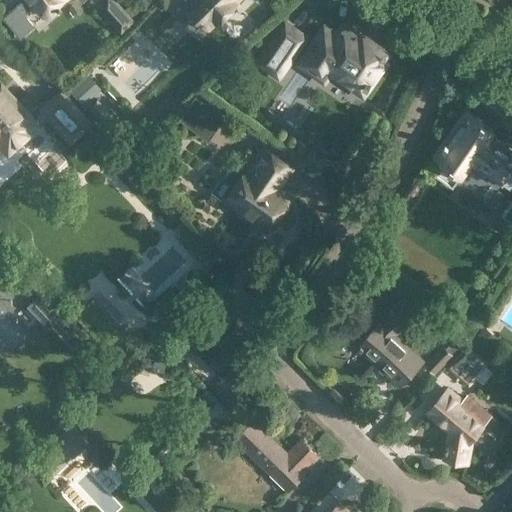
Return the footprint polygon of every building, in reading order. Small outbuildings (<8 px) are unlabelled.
[(20,0),(3,15),(19,34),(31,24),(21,12),(30,4),(38,13),(40,13),(46,12),(49,11),(51,11),(54,10),(57,9),(59,8),(56,4),(60,0),(20,0)] [(114,0),(98,0),(94,4),(119,32),(133,20),(114,0)] [(173,0),(203,30),(205,28),(215,18),(220,23),(236,8),(231,2),(233,0),(173,0)] [(324,20),(294,63),(326,85),(332,76),(365,99),(391,60),(388,58),(393,51),(343,17),(336,28),(324,20)] [(285,19),(255,62),(280,78),(309,36),(285,19)] [(85,71),(67,87),(85,107),(93,100),(89,96),(100,87),(85,71)] [(0,139),(9,131),(20,143),(39,125),(13,98),(9,101),(0,91),(0,139)] [(61,91),(41,109),(71,141),(90,122),(61,91)] [(178,119),(207,139),(225,112),(196,93),(178,119)] [(97,98),(87,107),(107,129),(117,119),(97,98)] [(501,179),(511,163),(511,152),(488,136),(494,128),(468,111),(436,156),(445,162),(438,173),(453,184),(472,159),(501,179)] [(210,192),(223,200),(224,199),(266,228),(286,199),(272,190),(287,168),(262,151),(247,173),(244,170),(234,185),(221,176),(210,192)] [(511,197),(500,214),(511,222),(511,197)] [(191,227),(180,215),(176,219),(186,231),(191,227)] [(217,255),(208,245),(194,257),(204,267),(217,255)] [(227,279),(220,272),(213,279),(220,286),(227,279)] [(105,347),(124,329),(93,296),(74,314),(105,347)] [(59,316),(50,306),(37,317),(47,327),(59,316)] [(382,324),(379,322),(358,348),(377,364),(399,386),(423,362),(407,347),(397,337),(404,328),(389,316),(382,324)] [(435,373),(453,354),(443,344),(425,363),(435,373)] [(449,365),(469,382),(486,363),(466,346),(449,365)] [(142,355),(139,365),(152,368),(164,371),(167,361),(155,358),(142,355)] [(468,392),(460,401),(447,390),(429,412),(451,432),(446,458),(466,461),(471,439),(492,413),(468,392)] [(286,454),(252,420),(234,438),(286,490),(304,472),(301,470),(315,456),(299,440),(286,454)] [(48,479),(63,465),(44,445),(29,459),(48,479)]
